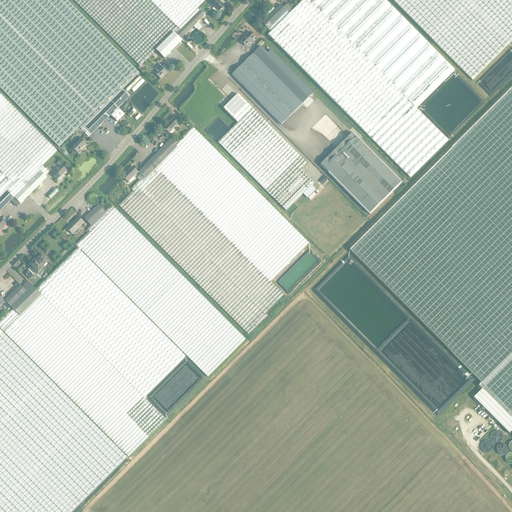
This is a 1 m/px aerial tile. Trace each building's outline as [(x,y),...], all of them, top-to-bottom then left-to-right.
[(65,0),(0,0),(0,88),(59,147),(79,127),(82,131),(84,128),(91,135),(92,134),(96,130),(117,109),(129,97),(123,90),(139,74),(136,71),(132,67),(65,0)] [(73,0),(94,20),(133,60),(140,66),(156,50),(174,32),(180,39),(181,38),(185,35),(149,0),(73,0)] [(149,0),(185,35),(193,26),(204,16),(202,14),(197,9),(199,7),(206,0),(149,0)] [(224,7),(220,2),(221,0),(211,0),(209,3),(219,13),(224,7)] [(416,109),(417,107),(454,70),(403,19),(384,0),(302,0),(292,10),(286,4),(283,7),(280,4),(261,22),(268,29),(270,31),(271,32),(268,35),(276,44),(313,80),(410,178),(447,140),(416,109)] [(511,0),(391,0),(472,81),(511,42),(511,41),(511,0)] [(159,48),(156,50),(164,59),(182,41),(180,39),(174,32),(159,48)] [(199,32),(198,32),(197,32),(196,33),(195,33),(194,34),(193,35),(193,36),(192,37),(192,38),(192,39),(193,41),(193,42),(194,42),(195,43),(196,44),(197,44),(198,44),(199,44),(201,44),(202,43),(203,42),(204,41),(204,39),(204,38),(204,37),(204,36),(203,35),(203,34),(202,33),(201,33),(199,32)] [(246,47),(250,43),(255,38),(249,32),(240,41),(246,47)] [(259,48),(253,54),(302,104),(312,93),(270,50),(267,54),(260,47),(259,48)] [(253,54),(232,75),(281,125),(302,104),(253,54)] [(157,76),(160,78),(170,69),(164,64),(161,67),(159,65),(155,69),(157,71),(155,73),(156,75),(157,76)] [(511,86),(457,142),(511,196),(511,86)] [(0,211),(14,197),(20,204),(46,178),(45,177),(49,173),(42,166),(57,151),(0,94),(0,211)] [(218,143),(272,197),(286,211),(303,194),(311,185),(313,183),(300,170),(306,163),(243,100),(238,94),(234,98),(223,109),(228,114),(237,124),(218,143)] [(124,115),(117,108),(117,109),(110,115),(117,122),(124,115)] [(178,124),(173,118),(163,128),(169,133),(178,124)] [(88,137),(91,135),(84,128),(82,131),(88,137)] [(157,167),(271,280),(308,243),(192,128),(177,143),(176,142),(172,138),(170,141),(170,140),(151,160),(158,166),(157,167)] [(320,165),(370,215),(402,183),(352,133),(320,165)] [(80,140),(78,142),(77,141),(74,145),(75,146),(72,148),(79,155),(82,151),(81,151),(86,145),(80,140)] [(511,196),(457,142),(349,249),(482,382),(479,385),(483,389),(511,418),(511,196)] [(270,281),(271,280),(157,167),(158,166),(151,160),(139,172),(140,174),(139,176),(141,179),(131,189),(133,192),(119,206),(248,335),(267,316),(264,314),(283,295),(270,281)] [(59,167),(51,174),(57,180),(66,171),(61,166),(63,164),(60,161),(57,164),(59,167)] [(137,173),(132,167),(122,177),(128,182),(137,173)] [(324,176),(319,181),(323,185),(328,180),(324,176)] [(311,185),(303,194),(307,198),(316,190),(311,185)] [(111,206),(105,212),(98,206),(84,220),(91,226),(87,230),(89,232),(88,234),(76,246),(132,302),(207,377),(244,339),(132,226),(111,206)] [(78,217),(66,229),(72,235),(84,223),(78,217)] [(7,313),(0,319),(0,329),(128,457),(135,451),(165,420),(143,398),(145,395),(150,390),(184,357),(184,356),(78,249),(38,288),(36,290),(27,282),(22,287),(20,285),(4,301),(7,303),(3,307),(2,306),(1,307),(7,313)] [(47,262),(41,255),(36,260),(35,259),(29,265),(31,267),(28,269),(34,274),(36,272),(37,274),(37,273),(39,275),(43,271),(42,269),(43,268),(42,267),(47,262)] [(71,511),(126,458),(2,332),(0,334),(0,511),(71,511)] [(474,398),(510,433),(511,430),(511,418),(483,389),(474,398)]
